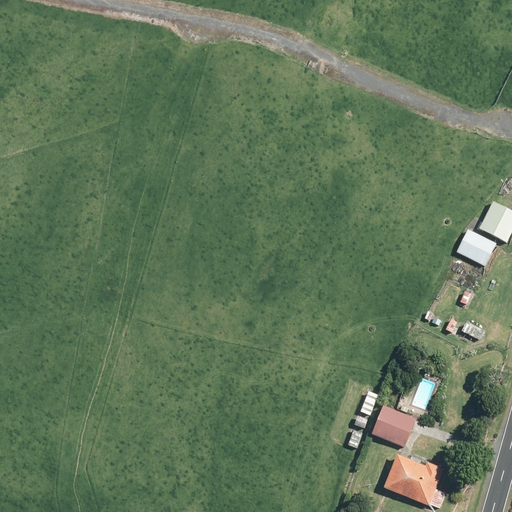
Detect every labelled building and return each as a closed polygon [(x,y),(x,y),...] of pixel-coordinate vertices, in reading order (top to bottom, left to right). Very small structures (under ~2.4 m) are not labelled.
[(286,101),(277,95),(268,109),(278,115),(284,105),(286,101)] [(292,110),(284,105),(278,115),(273,123),(282,128),(292,110)] [(511,233),(511,212),(488,201),(474,231),(506,246),(511,233)] [(493,246),(464,230),(452,253),(481,269),(493,246)] [(472,296),(463,292),(457,303),(466,307),(472,296)] [(430,313),(426,320),(438,327),(442,319),(430,313)] [(467,325),(463,333),(480,341),(484,333),(467,325)] [(380,397),(370,393),(361,413),(372,418),(380,397)] [(418,420),(386,407),(374,436),(406,449),(418,420)] [(371,420),(360,416),(357,427),(367,430),(371,420)] [(365,434),(356,430),(350,447),(359,450),(365,434)] [(442,510),(448,494),(438,490),(447,468),(431,462),(429,467),(401,456),(388,489),(442,510)]
